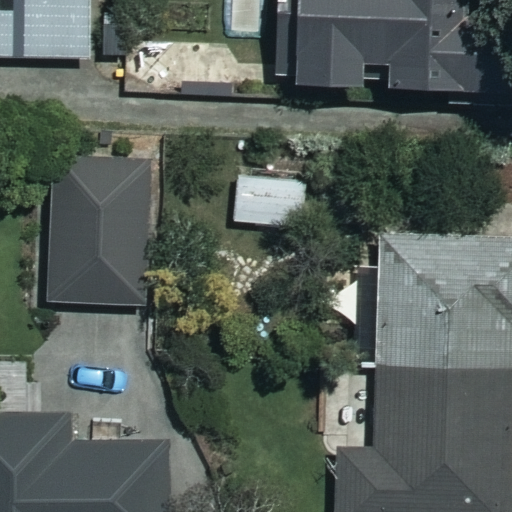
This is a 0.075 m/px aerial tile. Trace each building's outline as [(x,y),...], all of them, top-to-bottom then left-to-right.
[(93,0),(0,0),(0,56),(93,56),(93,0)] [(278,0),(278,86),(480,89),(481,0),(278,0)] [(145,160),(52,159),(50,303),(143,305),(145,160)] [(307,179),(240,176),(237,239),(304,241),(307,179)] [(511,511),(511,233),(382,239),(383,266),(355,267),(359,367),(378,366),(381,448),(335,449),(336,511),(511,511)] [(77,416),(0,418),(0,511),(170,511),(169,444),(77,446),(77,416)]
